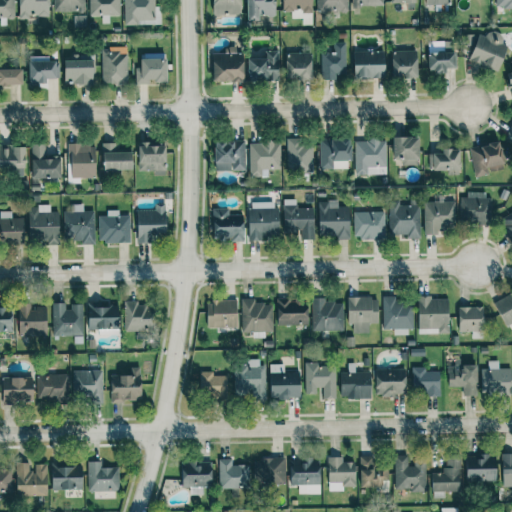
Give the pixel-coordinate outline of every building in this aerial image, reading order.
[(0,0),(0,18),(14,19),(14,0),(0,0)] [(18,0),(19,17),(48,16),(47,0),(18,0)] [(53,0),(53,11),(84,12),(84,0),(53,0)] [(88,0),(89,15),(120,15),(119,0),(88,0)] [(123,0),(124,25),(157,24),(156,0),(123,0)] [(240,0),(212,0),(213,15),(241,15),(240,0)] [(246,0),(246,20),(258,21),(258,16),(274,16),(274,0),(246,0)] [(282,0),(283,12),(295,12),(295,16),(304,16),(304,24),(312,24),(311,0),(282,0)] [(348,11),(347,0),(316,0),(316,12),(348,11)] [(511,0),(495,0),(495,6),(503,6),(504,10),(511,10),(511,0)] [(507,45),(500,43),(502,37),(479,30),(469,60),(499,70),(507,45)] [(455,51),(450,51),(450,41),(429,41),(430,53),(427,54),(428,72),(446,72),(446,68),(456,68),(455,51)] [(322,52),(321,80),(336,80),(336,75),(345,75),(345,42),(333,42),(333,52),(322,52)] [(102,84),(127,84),(126,47),(101,48),(102,84)] [(244,81),(243,53),(236,53),(236,47),(225,47),(226,53),(211,54),(212,82),(244,81)] [(416,50),(390,51),(391,78),(416,78),(416,50)] [(279,51),(264,51),(264,59),(249,58),(248,80),(278,81),(279,51)] [(384,78),(384,51),(353,51),(353,78),(384,78)] [(311,78),(311,53),(285,53),(286,79),(311,78)] [(135,83),(148,83),(148,81),(166,81),(166,59),(139,59),(139,68),(135,68),(135,83)] [(64,60),(63,84),(92,84),(93,60),(64,60)] [(48,83),(48,78),(59,78),(59,61),(28,62),(29,83),(48,83)] [(22,69),(0,69),(0,85),(22,85),(22,69)] [(392,159),(402,160),(402,164),(418,165),(418,137),(393,137),(392,159)] [(320,169),(350,168),(349,138),(319,140),(320,169)] [(313,173),(312,139),(286,140),(287,173),(313,173)] [(246,141),(214,140),(214,170),(245,171),(246,141)] [(354,141),(355,175),(386,175),(385,140),(354,141)] [(249,177),(268,177),(268,169),(280,169),(280,142),(249,142),(249,177)] [(469,148),(474,176),(505,170),(499,142),(469,148)] [(132,152),(116,152),(116,143),(102,143),(102,169),(131,170),(132,152)] [(25,145),(0,144),(0,174),(24,175),(25,145)] [(30,145),(32,179),(61,178),(60,155),(45,156),(45,144),(30,145)] [(95,178),(95,144),(69,144),(68,177),(95,178)] [(164,144),(137,145),(138,171),(154,170),(154,175),(165,175),(164,144)] [(459,149),(441,149),(441,153),(429,153),(429,171),(459,170),(459,149)] [(489,193),(460,194),(460,224),(489,224),(489,193)] [(283,232),(301,232),(301,240),(314,239),(313,208),(296,208),(296,199),(282,199),(283,232)] [(318,201),(318,238),(349,238),(348,206),(338,206),(338,200),(318,201)] [(419,238),(419,200),(408,200),(408,202),(389,202),(388,234),(407,235),(407,238),(419,238)] [(423,201),(424,235),(440,234),(439,228),(455,228),(455,201),(444,201),(443,200),(423,201)] [(277,202),(249,202),(248,239),(276,240),(277,202)] [(94,211),(83,211),(83,204),(71,205),(71,211),(62,211),(63,242),(94,242),(94,211)] [(58,211),(50,211),(49,205),(28,206),(29,242),(59,241),(58,211)] [(165,234),(165,206),(155,206),(155,210),(136,211),(137,243),(151,243),(151,235),(165,234)] [(213,241),(243,241),(243,212),(228,212),(228,208),(212,209),(213,241)] [(98,216),(98,243),(130,242),(130,216),(119,216),(118,210),(106,210),(107,216),(98,216)] [(384,238),(384,211),(353,212),(354,239),(384,238)] [(511,242),(511,211),(498,221),(511,242)] [(0,214),(0,241),(24,240),(23,217),(11,218),(11,214),(0,214)] [(393,335),(412,335),(411,301),(395,301),(395,296),(382,296),(382,329),(393,329),(393,335)] [(448,299),(430,299),(430,296),(417,296),(418,334),(448,333),(448,299)] [(377,323),(377,297),(347,298),(347,324),(352,324),(353,333),(368,333),(368,324),(377,323)] [(325,298),(311,298),(312,331),(342,330),(342,302),(325,302),(325,298)] [(273,331),(272,303),(255,304),(255,299),(241,299),(241,332),(273,331)] [(307,306),(298,306),(298,299),(276,300),(277,326),(307,325),(307,306)] [(124,330),(153,330),(152,306),(136,306),(136,300),(124,300),(124,330)] [(207,327),(237,327),(237,300),(206,300),(207,327)] [(118,329),(118,302),(88,303),(88,330),(118,329)] [(45,306),(32,307),(32,303),(17,304),(18,337),(46,336),(45,306)] [(83,336),(84,304),(68,304),(68,303),(52,303),(51,335),(83,336)] [(0,331),(12,332),(12,307),(0,306),(0,331)] [(458,307),(458,332),(483,331),(482,306),(458,307)] [(234,395),(250,395),(250,401),(265,400),(264,366),(259,366),(259,359),(244,359),(244,366),(233,366),(234,395)] [(480,369),(480,394),(511,394),(511,368),(498,368),(498,361),(488,361),(488,369),(480,369)] [(335,365),(317,365),(317,362),(304,362),(305,391),(322,391),(323,399),(335,399),(335,365)] [(270,399),(299,398),(299,371),(284,372),(284,364),(269,364),(270,399)] [(476,365),(447,365),(448,387),(462,386),(463,396),(477,396),(476,365)] [(110,401),(140,401),(140,367),(130,367),(130,375),(110,375),(110,401)] [(439,371),(425,371),(425,367),(411,367),(412,391),(424,391),(424,396),(440,396),(439,371)] [(375,396),(405,395),(405,368),(375,369),(375,396)] [(72,371),(73,400),(102,399),(101,370),(72,371)] [(213,372),(200,371),(199,396),(226,397),(227,375),(213,375),(213,372)] [(65,374),(38,375),(38,401),(66,400),(65,374)] [(33,401),(32,377),(1,378),(2,402),(33,401)] [(511,453),(502,454),(502,486),(511,486),(511,453)] [(395,491),(425,490),(425,464),(408,464),(407,455),(394,455),(395,491)] [(496,481),(495,455),(465,456),(466,482),(496,481)] [(382,487),(382,480),(388,480),(388,467),(374,467),(373,456),(359,456),(359,488),(382,487)] [(354,462),(342,462),(342,457),(327,457),(327,491),(343,491),(343,487),(354,486),(354,462)] [(460,491),(459,457),(445,458),(445,473),(431,473),(432,498),(444,497),(444,492),(460,491)] [(219,489),(249,488),(249,465),(232,465),(232,458),(218,459),(219,489)] [(285,458),(253,459),(253,484),(285,483),(285,458)] [(320,493),(319,459),(289,460),(290,485),(305,485),(306,494),(320,493)] [(119,491),(118,467),(100,468),(100,461),(87,462),(88,492),(119,491)] [(181,463),(182,488),(212,486),(211,461),(181,463)] [(47,495),(46,464),(34,464),(34,471),(29,471),(29,462),(16,463),(16,496),(47,495)] [(51,466),(52,490),(82,489),(81,465),(51,466)] [(0,492),(12,492),(11,466),(0,466),(0,492)]
